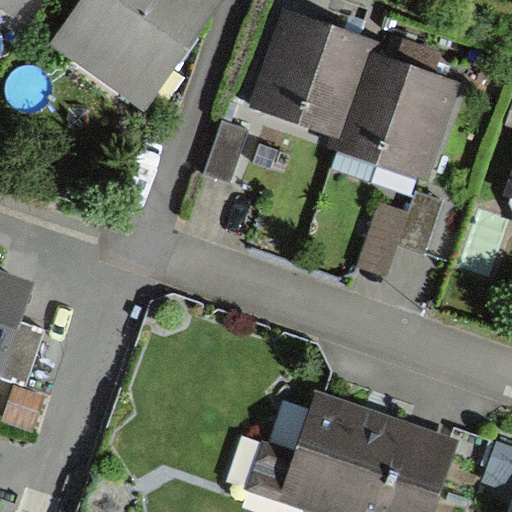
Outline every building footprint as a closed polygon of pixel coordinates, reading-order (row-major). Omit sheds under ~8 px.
[(0,0),(0,11),(21,26),(39,0),(0,0)] [(79,0),(83,2),(50,48),(143,115),(224,3),(219,0),(79,0)] [(324,33),(284,19),(251,113),(337,143),(368,56),(370,49),(324,33)] [(421,75),(368,56),(337,143),(335,150),(427,183),(461,89),(421,75)] [(247,133),(221,124),(204,173),(230,182),(247,133)] [(407,218),(377,208),(357,269),(389,279),(400,248),(424,255),(441,202),(415,194),(407,218)] [(3,282),(0,280),(0,385),(25,394),(47,334),(24,326),(36,293),(3,282)] [(406,425),(318,393),(297,452),(268,441),(249,492),(303,511),(434,511),(460,445),(406,425)]
